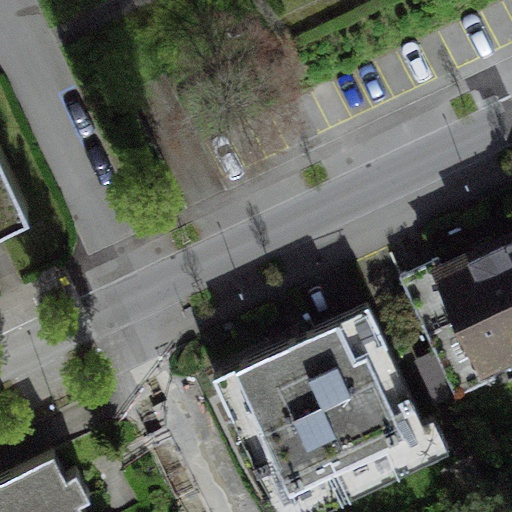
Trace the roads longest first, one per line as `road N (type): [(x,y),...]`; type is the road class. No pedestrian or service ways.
road 1 (residential): [(511,118),(125,299)]
road 2 (residential): [(125,299),(0,63)]
road 3 (residential): [(230,511),(125,299)]
road 4 (residential): [(125,299),(0,357)]
